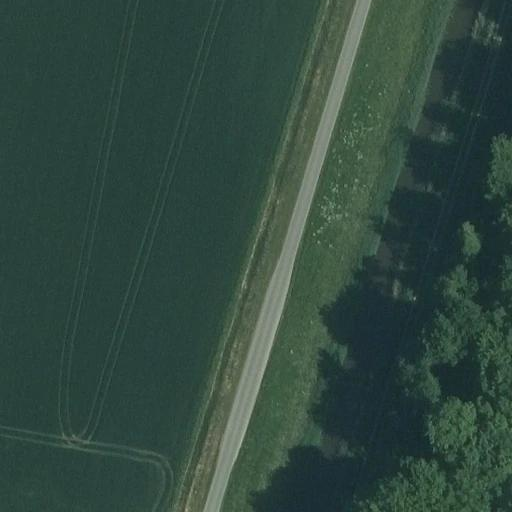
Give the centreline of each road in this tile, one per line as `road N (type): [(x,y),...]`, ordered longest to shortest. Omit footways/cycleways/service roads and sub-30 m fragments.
road 1 (track): [(354,511),(508,0)]
road 2 (unclassified): [(210,511),(363,0)]
